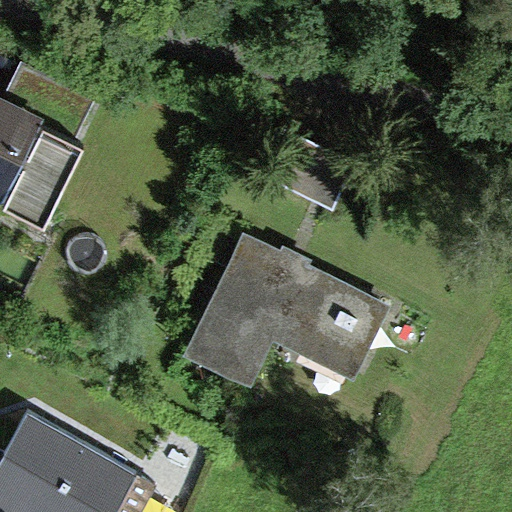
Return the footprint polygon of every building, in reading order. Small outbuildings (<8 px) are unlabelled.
[(23,61),(3,100),(47,121),(43,130),(72,145),(96,98),(23,61)] [(3,100),(0,98),(0,205),(2,206),(1,209),(43,230),(83,150),(72,145),(43,130),(47,121),(3,100)] [(355,169),(290,135),(268,177),(333,211),(355,169)] [(281,250),(243,232),(182,356),(250,389),(274,342),(353,380),(390,305),(310,266),(313,260),(297,252),(283,245),(281,250)] [(116,511),(137,477),(27,414),(0,460),(0,511),(116,511)]
